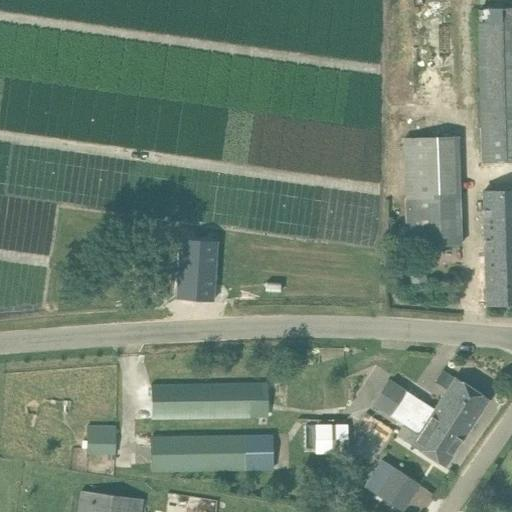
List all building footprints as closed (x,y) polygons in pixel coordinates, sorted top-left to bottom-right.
[(511,7),(477,8),(482,164),(511,162),(511,7)] [(457,136),(405,139),(408,247),(460,245),(457,136)] [(511,303),(511,190),(483,193),(486,305),(503,304),(503,303),(507,302),(507,304),(511,303)] [(217,240),(180,238),(176,299),(213,302),(217,240)] [(447,390),(455,377),(444,370),(436,382),(447,390)] [(371,405),(407,428),(418,412),(428,419),(431,414),(466,437),(489,400),(455,377),(447,390),(434,409),(388,379),(371,405)] [(271,384),(151,386),(152,418),(272,416),(272,399),(271,384)] [(395,431),(367,412),(359,424),(387,443),(395,431)] [(411,445),(445,468),(466,437),(431,414),(428,419),(418,412),(407,428),(418,435),(411,445)] [(346,418),(319,418),(320,453),(346,453),(346,418)] [(116,427),(88,426),(87,454),(115,455),(116,427)] [(273,469),(272,427),(151,430),(152,471),(273,469)] [(377,495),(402,511),(420,484),(394,468),(377,495)] [(141,511),(143,499),(80,491),(77,511),(141,511)]
